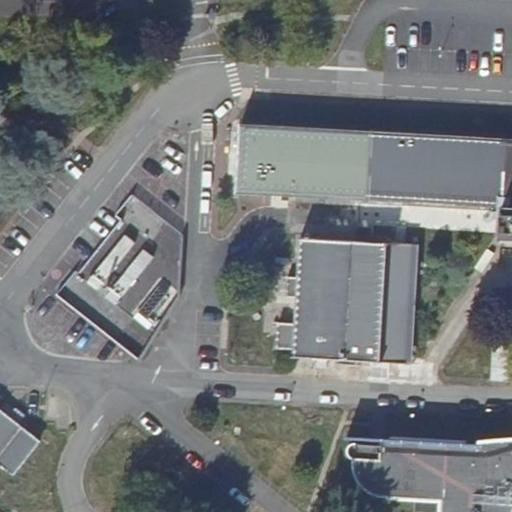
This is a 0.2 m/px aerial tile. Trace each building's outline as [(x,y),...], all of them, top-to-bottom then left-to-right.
[(511,139),(241,124),(237,193),(504,208),(511,208),(511,139)] [(511,208),(504,208),(503,238),(511,238),(511,208)] [(295,358),(383,362),(390,243),(373,242),(374,228),(358,227),(358,241),(302,237),(300,277),(288,276),(287,297),(298,298),(298,303),(298,310),(288,309),(287,322),(279,322),(277,349),(295,350),(295,358)] [(125,234),(87,282),(97,290),(136,242),(125,234)] [(407,364),(413,244),(390,243),(383,362),(407,364)] [(144,249),(106,297),(116,306),(155,258),(144,249)] [(233,315),(232,345),(262,347),(263,316),(233,315)] [(511,343),(495,343),(494,379),(511,379),(511,343)] [(0,460),(16,473),(40,441),(18,423),(0,409),(0,460)] [(511,511),(511,437),(503,438),(482,440),(482,444),(384,438),(383,459),(355,457),(354,462),(354,468),(356,473),(358,478),(361,483),(364,487),(369,491),(373,494),(379,496),(384,497),(443,500),(442,511),(511,511)]
